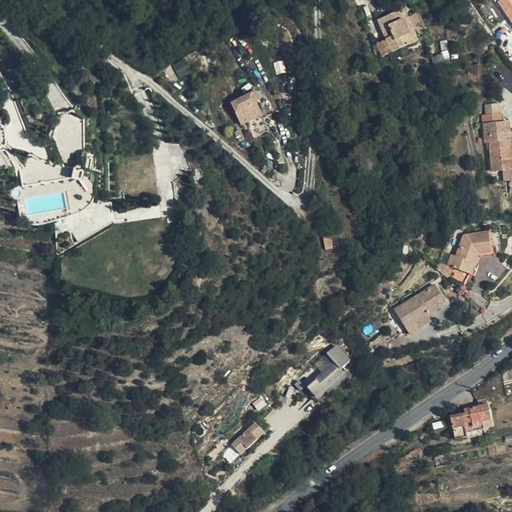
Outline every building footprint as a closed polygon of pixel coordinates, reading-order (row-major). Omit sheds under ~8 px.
[(511,0),(500,0),(499,1),(511,21),(511,0)] [(406,18),(402,10),(378,20),(385,36),(382,38),(383,41),(377,44),(382,55),(415,42),(412,33),(409,35),(403,20),(406,18)] [(418,40),(408,17),(406,18),(403,20),(409,35),(412,33),(415,42),(418,40)] [(174,64),(181,78),(193,71),(186,58),(174,64)] [(259,101),(255,93),(233,104),(237,112),(235,112),(241,124),(260,114),(262,118),(270,114),(263,99),(259,101)] [(500,114),(499,104),(486,105),(486,115),(500,114)] [(502,122),(501,113),(500,114),(486,115),(482,115),(485,142),(489,142),(492,170),(504,169),(503,160),(511,159),(509,139),(506,139),(506,133),(509,133),(508,122),(502,122)] [(511,132),(509,133),(506,133),(506,139),(509,139),(511,159),(503,160),(504,169),(511,167),(511,132)] [(154,184),(152,167),(141,168),(143,186),(154,184)] [(489,252),(487,233),(462,236),(455,256),(451,267),(469,275),(477,254),(489,252)] [(331,249),(329,236),(322,237),(325,250),(331,249)] [(455,256),(450,255),(446,266),(451,267),(455,256)] [(437,262),(435,268),(442,275),(446,279),(451,267),(446,266),(437,262)] [(443,304),(432,285),(392,309),(403,328),(424,315),(443,304)] [(428,322),(424,315),(403,328),(407,335),(428,322)] [(403,332),(398,323),(386,330),(391,339),(403,332)] [(305,387),(311,396),(342,376),(340,372),(349,366),(339,349),(328,356),(335,366),(314,379),(315,381),(305,387)] [(492,427),(487,405),(486,406),(479,407),(463,410),(464,414),(451,417),(454,439),(482,434),(482,429),(492,427)] [(261,414),(223,438),(230,449),(257,432),(256,429),(267,423),(261,414)] [(416,453),(416,451),(415,449),(409,453),(409,454),(390,464),(393,470),(403,466),(402,463),(414,456),(416,453)] [(45,511),(47,504),(0,495),(0,505),(38,511),(45,511)]
